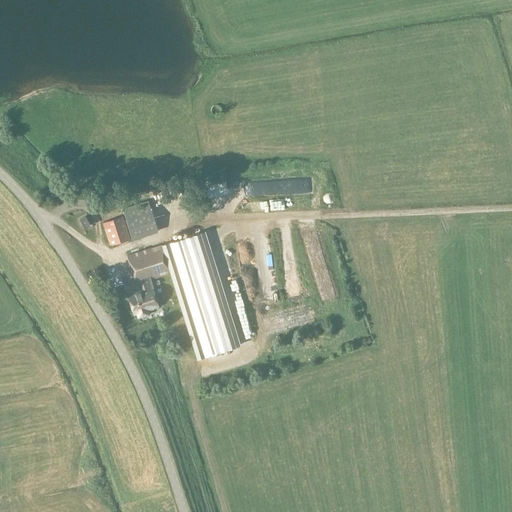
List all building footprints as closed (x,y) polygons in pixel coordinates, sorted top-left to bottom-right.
[(211,113),(213,115),(216,115),(219,114),(221,112),(221,109),(219,106),(217,105),(214,105),(211,107),(211,110),(211,113)] [(250,191),(248,169),(239,169),(239,173),(233,173),(234,192),(250,191)] [(220,181),(207,182),(209,202),(222,201),(220,181)] [(150,212),(124,220),(130,239),(156,232),(150,212)] [(89,225),(84,216),(79,219),(84,228),(89,225)] [(122,216),(102,222),(107,241),(106,242),(107,246),(129,239),(122,216)] [(139,282),(141,289),(126,294),(132,316),(135,315),(136,319),(149,315),(147,310),(158,307),(154,294),(156,293),(152,278),(168,273),(195,359),(235,346),(199,233),(125,255),(134,283),(139,282)]
